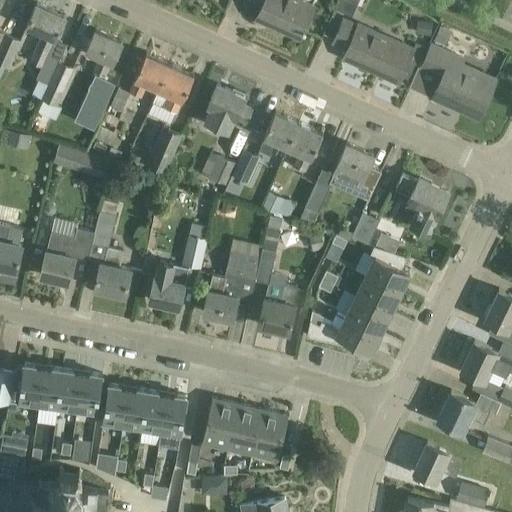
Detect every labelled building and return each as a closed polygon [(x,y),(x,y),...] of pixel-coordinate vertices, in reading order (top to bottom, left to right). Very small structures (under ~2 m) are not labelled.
[(254,0),(262,4),(256,17),(271,24),(272,21),(301,34),(304,29),(305,30),(316,4),(307,0),(254,0)] [(37,2),(29,20),(26,25),(43,33),(36,47),(48,52),(54,38),(56,38),(66,15),(37,2)] [(357,22),(344,16),(333,41),(347,47),(343,56),(373,70),(376,65),(411,81),(418,64),(426,47),(415,43),(414,45),(358,20),(357,22)] [(95,28),(87,47),(86,49),(100,56),(93,70),(102,74),(105,75),(105,76),(112,61),(113,62),(123,41),(95,28)] [(3,32),(0,38),(0,62),(9,67),(21,40),(3,32)] [(420,65),(418,64),(411,81),(409,86),(454,106),(456,103),(479,113),(493,83),(459,68),(463,58),(430,43),(420,65)] [(159,88),(170,62),(146,51),(135,78),(136,78),(130,91),(141,96),(147,83),(159,88)] [(58,60),(41,97),(44,98),(56,104),(73,67),(58,60)] [(170,62),(159,88),(153,101),(176,111),(182,99),(183,99),(194,73),(170,62)] [(104,77),(105,75),(102,74),(95,71),(93,75),(94,75),(91,82),(88,86),(89,87),(81,105),(100,114),(115,83),(104,77)] [(234,88),(233,90),(217,83),(208,104),(212,106),(205,120),(220,127),(230,131),(236,117),(246,121),(252,108),(242,104),(245,96),(243,95),(244,92),(234,88)] [(61,106),(56,104),(44,98),(38,111),(56,119),(61,106)] [(122,110),(109,104),(103,119),(104,119),(100,127),(113,132),(122,110)] [(288,146),(300,120),(276,110),(264,136),(265,136),(259,149),(270,154),(276,141),(288,146)] [(323,131),(300,120),(288,146),(300,152),(294,165),(305,169),(310,157),(312,157),(323,131)] [(163,124),(146,162),(165,170),(182,133),(163,124)] [(374,154),(347,142),(337,162),(338,163),(335,170),(348,175),(345,183),(371,195),(381,170),(369,165),(374,154)] [(58,143),(53,161),(78,169),(83,151),(58,143)] [(260,155),(243,148),(232,174),(248,181),(260,155)] [(211,150),(201,171),(225,182),(234,161),(211,150)] [(142,157),(131,152),(127,161),(139,165),(142,157)] [(418,179),(403,172),(396,187),(411,194),(407,201),(419,206),(411,223),(428,232),(448,192),(431,184),(432,181),(419,175),(418,179)] [(316,179),(299,218),(313,224),(330,186),(316,179)] [(276,213),(284,197),(270,190),(262,205),(276,213)] [(78,222),(54,216),(51,230),(50,229),(40,274),(69,281),(76,251),(88,253),(87,258),(89,259),(96,231),(101,210),(99,209),(94,230),(77,227),(78,222)] [(101,210),(96,231),(89,259),(101,261),(95,287),(125,294),(131,268),(120,265),(123,249),(109,246),(116,213),(101,210)] [(362,211),(352,235),(368,242),(379,219),(362,211)] [(270,215),(260,256),(256,278),(268,281),(258,324),(289,331),(295,304),(294,303),(298,287),(285,284),(287,275),(271,272),(280,230),(288,227),(289,220),(270,215)] [(0,270),(1,270),(2,266),(16,269),(22,244),(19,244),(23,228),(0,222),(0,270)] [(191,222),(189,233),(182,262),(201,266),(207,238),(205,237),(207,226),(191,222)] [(343,247),(347,239),(336,233),(332,241),(343,247)] [(364,273),(400,291),(410,271),(402,267),(408,256),(375,245),(370,253),(373,254),(364,273)] [(251,299),(256,278),(260,256),(230,249),(224,276),(212,273),(203,311),(233,318),(238,296),(251,299)] [(154,275),(153,280),(149,299),(180,306),(185,282),(170,278),(173,263),(160,260),(156,275),(154,275)] [(325,270),(322,277),(334,283),(337,276),(325,270)] [(354,293),(390,311),(400,291),(364,273),(354,293)] [(334,283),(322,277),(318,285),(330,291),(334,283)] [(511,294),(499,288),(485,317),(509,329),(511,322),(511,294)] [(354,293),(345,312),(382,328),(390,311),(354,293)] [(382,328),(345,312),(337,328),(321,321),(323,315),(312,310),(307,335),(357,347),(359,344),(371,350),(382,328)] [(498,350),(493,348),(475,339),(461,368),(485,379),(491,365),(506,372),(511,359),(497,353),(498,350)] [(44,365),(24,362),(18,403),(38,406),(44,365)] [(57,408),(63,368),(44,365),(38,406),(57,408)] [(77,411),(82,370),(63,368),(57,408),(77,411)] [(0,369),(0,401),(8,403),(15,372),(0,369)] [(102,373),(82,370),(77,411),(96,414),(102,373)] [(129,386),(109,382),(103,423),(123,426),(129,386)] [(500,401),(500,403),(511,408),(511,387),(504,384),(497,400),(500,401)] [(142,429),(148,389),(129,386),(123,426),(142,429)] [(161,432),(167,392),(148,389),(142,429),(161,432)] [(495,412),(500,403),(500,401),(497,400),(481,392),(477,401),(451,389),(438,418),(463,430),(470,416),(484,423),(490,410),(495,412)] [(187,395),(167,392),(161,432),(159,444),(179,447),(187,395)] [(228,447),(238,402),(212,396),(201,441),(228,447)] [(228,447),(253,453),(264,408),(238,402),(228,447)] [(253,453),(279,459),(289,414),(264,408),(253,453)] [(511,462),(511,444),(487,435),(481,451),(511,462)] [(449,451),(446,449),(427,441),(414,469),(436,479),(441,469),(455,475),(462,461),(448,454),(449,451)] [(71,454),(73,443),(64,442),(62,453),(71,454)] [(41,459),(43,448),(34,447),(32,458),(41,459)] [(73,448),(72,457),(88,460),(89,451),(73,448)] [(0,475),(20,478),(24,457),(0,452),(0,475)] [(291,456),(282,454),(279,466),(288,468),(291,456)] [(116,469),(118,458),(109,457),(108,468),(116,469)] [(125,471),(127,460),(118,458),(116,469),(125,471)] [(187,471),(195,473),(197,461),(188,460),(187,471)] [(237,473),(237,464),(224,464),(224,473),(237,473)] [(42,482),(41,482),(40,481),(39,482),(40,483),(38,501),(32,501),(30,511),(100,511),(101,511),(106,511),(109,491),(94,489),(89,488),(89,487),(84,486),(78,477),(82,471),(80,470),(77,475),(65,474),(62,468),(60,469),(62,475),(49,483),(44,482),(44,483),(42,482)] [(153,485),(154,474),(146,473),(144,484),(153,485)] [(162,486),(163,475),(154,474),(153,485),(162,486)] [(203,475),(204,492),(226,491),(225,474),(203,475)] [(484,505),(488,490),(461,482),(457,497),(484,505)] [(287,511),(285,496),(265,499),(240,503),(241,511),(287,511)] [(448,504),(428,500),(408,497),(405,510),(402,510),(399,511),(492,511),(493,510),(450,498),(448,504)]
